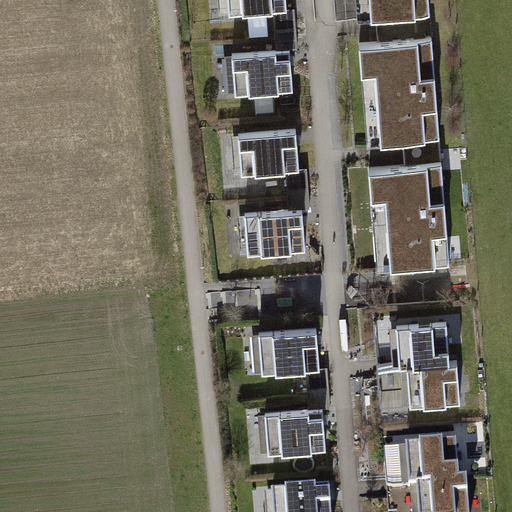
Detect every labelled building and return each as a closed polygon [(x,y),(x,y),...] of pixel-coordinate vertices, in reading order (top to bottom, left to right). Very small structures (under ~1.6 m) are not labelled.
[(286,0),(228,0),(229,13),(287,9),(286,0)] [(428,0),(370,0),(372,16),(430,12),(428,0)] [(432,36),(359,42),(362,72),(376,71),(381,141),(440,136),(432,36)] [(290,48),(232,53),(235,93),(293,89),(290,48)] [(356,133),(367,133),(367,107),(355,107),(356,133)] [(296,128),(239,132),(242,173),(299,169),(296,128)] [(441,161),(369,166),(372,196),(385,195),(391,266),(450,261),(441,161)] [(302,208),(245,213),(248,253),(305,248),(302,208)] [(408,364),(449,361),(446,321),(397,325),(400,365),(408,364)] [(317,327),(259,331),(262,372),(319,368),(317,327)] [(457,361),(449,361),(408,364),(411,404),(460,401),(457,361)] [(323,407),(265,411),(268,451),(326,447),(323,407)] [(487,470),(487,459),(471,460),(470,439),(460,439),(461,474),(474,474),(474,471),(487,470)] [(417,484),(459,481),(456,441),(406,445),(409,485),(417,484)] [(468,511),(467,480),(459,481),(417,484),(418,511),(468,511)] [(330,511),(329,487),(272,491),(273,511),(330,511)]
